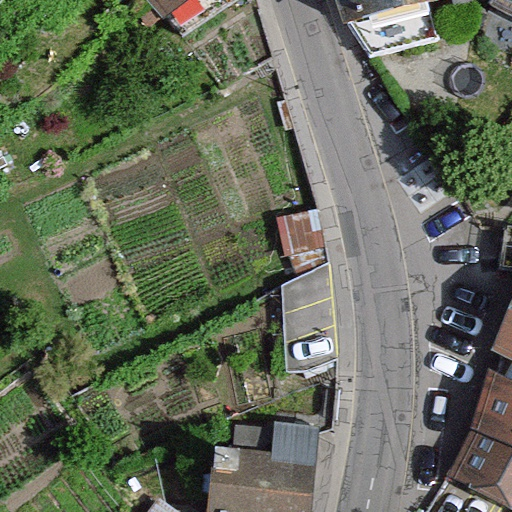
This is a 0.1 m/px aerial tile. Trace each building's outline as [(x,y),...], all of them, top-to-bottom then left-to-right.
[(153,0),(181,34),(228,0),(153,0)] [(397,0),(331,0),(340,25),(400,9),(397,0)] [(397,0),(400,9),(451,0),(397,0)] [(334,258),(320,208),(283,216),(296,276),(334,258)] [(511,364),(511,307),(493,355),(501,360),(511,364)] [(511,364),(501,360),(478,429),(511,445),(511,364)] [(310,511),(317,428),(274,425),(272,456),(216,452),(211,511),(310,511)] [(453,478),(511,507),(511,445),(478,429),(453,478)] [(179,511),(160,499),(152,511),(179,511)]
